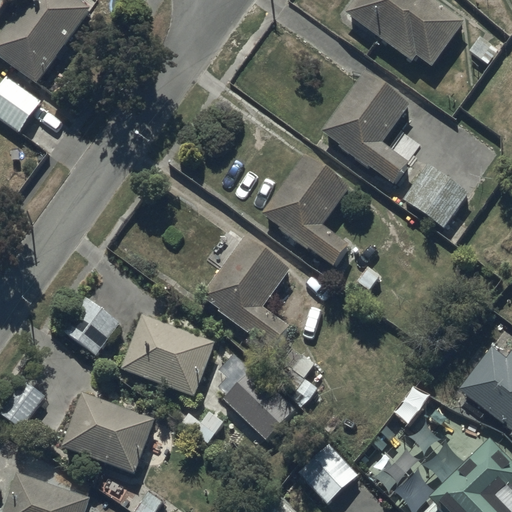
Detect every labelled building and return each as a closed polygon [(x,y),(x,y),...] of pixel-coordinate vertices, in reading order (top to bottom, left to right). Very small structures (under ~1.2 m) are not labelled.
[(32,0),(0,43),(0,64),(37,92),(93,17),(69,0),(32,0)] [(361,0),(346,22),(415,72),(419,66),(433,77),(466,31),(425,2),(426,0),(361,0)] [(368,80),(322,140),(348,160),(342,168),(350,174),(357,166),(394,194),(411,171),(384,151),(412,114),(368,80)] [(8,84),(0,95),(0,125),(21,140),(43,109),(8,84)] [(306,163),(263,222),(335,275),(351,253),(325,234),(352,197),(306,163)] [(403,205),(444,236),(471,200),(429,170),(403,205)] [(248,246),(202,304),(249,341),(251,339),(274,357),(291,336),(265,315),(292,280),(248,246)] [(380,280),(368,272),(350,297),(362,305),(380,280)] [(63,337),(98,363),(122,332),(87,306),(63,337)] [(217,351),(144,324),(124,379),(197,406),(217,351)] [(493,355),(460,397),(511,437),(511,439),(510,442),(511,443),(511,360),(507,366),(493,355)] [(22,437),(47,406),(27,389),(2,420),(22,437)] [(157,427),(83,400),(63,457),(137,483),(157,427)] [(225,428),(211,417),(203,426),(192,418),(183,430),(208,449),(225,428)] [(360,482),(330,448),(298,477),(328,511),(360,482)] [(511,511),(511,474),(493,454),(430,511),(511,511)] [(90,511),(92,507),(19,481),(7,511),(90,511)] [(162,511),(166,507),(150,496),(138,511),(162,511)]
